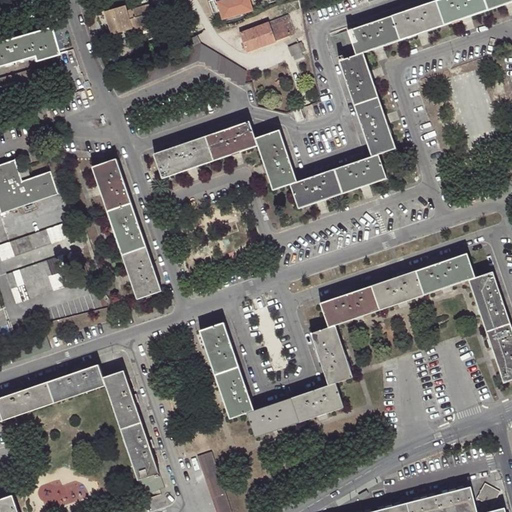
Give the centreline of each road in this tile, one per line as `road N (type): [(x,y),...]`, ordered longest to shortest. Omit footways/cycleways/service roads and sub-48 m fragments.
road 1 (unclassified): [(497,415),(400,456),(301,511)]
road 2 (unknown): [(423,446),(407,372),(431,353),(448,357),(470,426)]
road 3 (unknown): [(246,109),(207,78),(177,81),(108,110)]
road 4 (unclassified): [(389,494),(509,463)]
